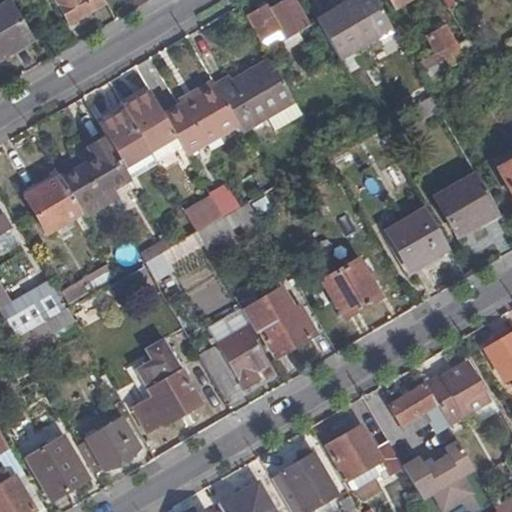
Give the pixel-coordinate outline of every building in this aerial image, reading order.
[(57,0),(71,22),(106,1),(104,0),(57,0)] [(281,41),(297,32),(308,25),(293,0),(282,0),(268,8),(265,4),(247,15),(267,50),(281,41)] [(355,0),(350,0),(317,20),(339,60),(377,38),(364,15),(355,0)] [(378,7),(374,0),(355,0),(364,15),(378,7)] [(390,0),(395,9),(409,0),(390,0)] [(0,58),(35,38),(14,1),(0,9),(0,58)] [(440,71),(475,52),(469,42),(458,49),(447,31),(427,43),(435,59),(420,69),(432,90),(447,82),(440,71)] [(303,41),(297,32),(281,41),(287,50),(303,41)] [(411,89),(393,56),(380,63),(385,72),(369,81),(383,106),(411,89)] [(294,103),(270,61),(231,84),(228,79),(216,87),(237,122),(243,133),(294,103)] [(489,80),(482,69),(460,81),(468,93),(489,80)] [(216,87),(214,84),(195,94),(196,97),(181,105),(181,103),(162,114),(173,132),(180,146),(184,152),(237,122),(216,87)] [(150,92),(146,86),(121,102),(123,107),(150,92)] [(173,132),(162,114),(150,92),(123,107),(125,110),(147,148),(173,132)] [(439,111),(430,96),(412,107),(421,121),(439,111)] [(123,107),(97,122),(99,126),(125,110),(123,107)] [(125,110),(99,126),(107,139),(124,167),(149,151),(147,148),(125,110)] [(149,151),(155,161),(180,146),(173,132),(147,148),(149,151)] [(62,178),(82,214),(84,217),(103,204),(99,197),(130,178),(124,167),(107,139),(91,149),(96,158),(62,178)] [(124,167),(130,178),(156,162),(155,161),(149,151),(124,167)] [(511,159),(495,169),(511,200),(511,159)] [(459,237),(499,213),(476,173),(435,197),(459,237)] [(62,178),(60,176),(27,196),(48,234),(82,214),(62,178)] [(226,216),(234,212),(220,188),(209,195),(223,218),(226,216)] [(251,205),(261,222),(274,215),(264,197),(251,205)] [(226,216),(232,228),(237,224),(246,239),(265,228),(261,222),(251,205),(250,202),(234,212),(226,216)] [(410,272),(450,249),(427,209),(387,233),(410,272)] [(0,239),(12,232),(2,214),(0,214),(0,239)] [(232,228),(226,216),(223,218),(198,233),(205,244),(232,228)] [(0,286),(33,269),(23,250),(0,262),(0,286)] [(162,254),(146,263),(157,282),(162,279),(157,271),(168,264),(162,254)] [(379,298),(358,259),(321,281),(343,319),(379,298)] [(109,267),(91,277),(97,288),(116,278),(109,267)] [(149,275),(145,267),(114,285),(118,294),(149,275)] [(97,288),(91,277),(83,281),(88,293),(97,288)] [(88,293),(83,281),(62,294),(68,305),(88,293)] [(58,294),(52,282),(0,312),(0,313),(15,339),(34,328),(29,320),(41,312),(37,306),(58,294)] [(251,326),(254,331),(258,329),(275,357),(310,337),(298,316),(303,313),(299,305),(293,309),(282,290),(243,312),(251,326)] [(67,309),(58,294),(37,306),(41,312),(29,320),(34,328),(67,309)] [(44,341),(75,321),(67,309),(34,328),(15,339),(28,362),(49,349),(44,341)] [(255,341),(258,338),(254,331),(251,326),(219,346),(242,388),(258,379),(255,372),(268,364),(255,341)] [(511,334),(487,350),(506,382),(511,379),(511,334)] [(182,370),(164,338),(143,350),(149,361),(133,370),(149,398),(153,396),(149,389),(159,383),(155,376),(166,369),(170,376),(182,370)] [(200,356),(225,399),(242,388),(219,346),(200,356)] [(441,372),(424,382),(425,384),(439,406),(449,423),(490,400),(469,363),(444,377),(441,372)] [(160,428),(202,404),(182,370),(170,376),(166,369),(155,376),(159,383),(149,389),(153,396),(133,408),(147,433),(159,425),(160,428)] [(425,384),(390,404),(403,427),(425,414),(439,406),(425,384)] [(87,440),(104,470),(134,452),(117,421),(87,440)] [(403,470),(405,469),(404,466),(390,442),(375,452),(359,427),(326,448),(347,482),(381,462),(386,470),(391,478),(403,470)] [(11,449),(0,430),(0,452),(1,454),(11,449)] [(78,446),(95,475),(104,470),(87,440),(78,446)] [(418,457),(404,466),(405,469),(403,470),(423,504),(434,497),(442,511),(445,511),(473,495),(464,480),(475,473),(457,442),(443,450),(448,457),(426,470),(418,457)] [(88,480),(71,451),(34,471),(52,501),(88,480)] [(272,478),(291,511),(306,511),(339,494),(315,453),(272,478)] [(347,482),(353,492),(382,475),(381,473),(386,470),(381,462),(347,482)] [(40,511),(46,509),(31,484),(22,490),(14,477),(9,479),(2,469),(0,470),(0,511),(40,511)] [(276,511),(258,481),(218,504),(222,511),(276,511)] [(361,511),(360,510),(351,496),(342,501),(347,511),(361,511)]
